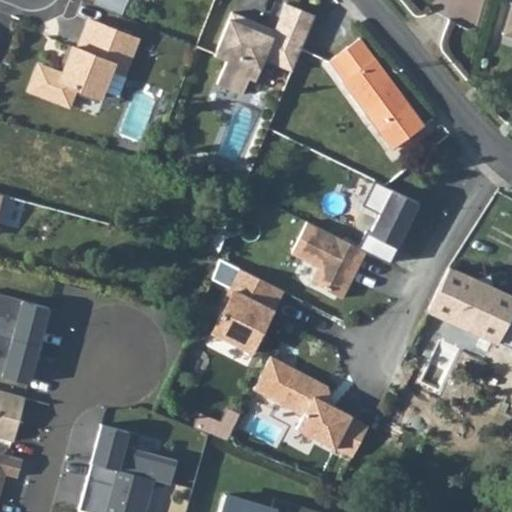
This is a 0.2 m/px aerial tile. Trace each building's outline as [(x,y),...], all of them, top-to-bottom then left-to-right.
[(101,0),(101,2),(128,13),(133,0),(101,0)] [(511,0),(504,0),(498,29),(511,32),(511,0)] [(295,69),(318,13),(289,2),(275,35),(258,28),(261,21),(235,11),(218,54),(230,59),(220,82),(245,93),(252,77),(258,79),(267,58),(295,69)] [(143,35),(94,16),(82,46),(78,44),(67,72),(44,63),(34,88),(74,104),(81,86),(105,95),(116,67),(129,72),(143,35)] [(424,123),(359,36),(332,56),(348,76),(343,80),(357,98),(363,94),(400,141),(424,123)] [(332,56),(327,59),(343,80),(348,76),(332,56)] [(363,94),(357,98),(393,146),(401,143),(363,94)] [(419,200),(392,187),(370,232),(397,245),(419,200)] [(363,247),(307,220),(292,252),(319,265),(311,280),(343,296),(366,249),(363,247)] [(202,241),(225,247),(231,227),(210,221),(202,241)] [(370,232),(363,247),(366,249),(389,260),(397,245),(370,232)] [(198,246),(175,308),(199,316),(209,286),(222,253),(198,246)] [(474,279),(448,267),(428,310),(498,342),(498,341),(511,347),(511,296),(492,287),(488,274),(474,279)] [(284,291),(243,270),(224,307),(227,308),(214,333),(257,354),(270,328),(267,327),(284,291)] [(50,306),(0,293),(0,332),(40,344),(50,306)] [(40,344),(0,332),(0,374),(30,382),(40,344)] [(330,385),(298,369),(281,403),(307,415),(300,429),(339,448),(339,447),(356,455),(372,424),(353,415),(354,414),(335,404),(330,402),(333,395),(330,385)] [(26,399),(0,392),(0,438),(14,442),(26,399)] [(48,416),(51,403),(31,398),(28,411),(48,416)] [(138,433),(102,423),(92,461),(119,468),(154,477),(172,482),(179,459),(134,447),(138,433)] [(14,442),(0,438),(0,453),(10,457),(14,442)] [(10,457),(0,453),(0,492),(3,480),(0,479),(0,474),(0,473),(18,478),(23,460),(10,457)] [(119,468),(92,461),(78,508),(91,511),(144,511),(154,477),(119,468)] [(220,490),(214,511),(301,511),(299,511),(302,502),(269,493),(267,503),(220,490)] [(318,511),(320,507),(302,502),(299,511),(301,511),(318,511)]
